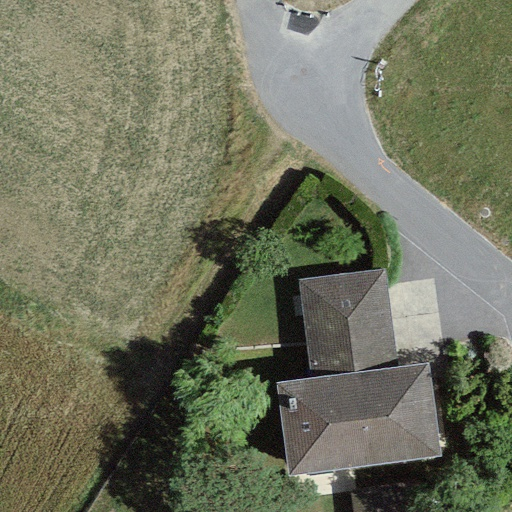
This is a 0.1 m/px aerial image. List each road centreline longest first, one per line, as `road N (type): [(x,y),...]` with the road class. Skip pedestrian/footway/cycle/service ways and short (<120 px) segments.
road 1 (unclassified): [(511,305),(294,124)]
road 2 (unclassified): [(294,124),(404,0)]
road 3 (unclassified): [(258,0),(294,124)]
